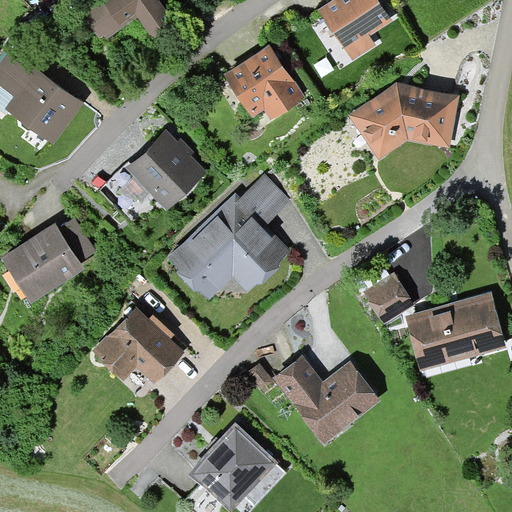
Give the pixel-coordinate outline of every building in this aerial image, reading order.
[(178,23),(162,0),(100,0),(91,6),(97,15),(92,18),(105,39),(143,13),(159,36),(178,23)] [(331,54),(386,19),(373,0),(334,0),(308,18),(331,54)] [(298,95),(266,48),(226,75),(251,112),(263,104),(270,115),(298,95)] [(48,138),(76,101),(35,70),(27,81),(1,61),(0,62),(0,86),(15,97),(7,108),(19,117),(19,118),(20,125),(26,130),(33,129),(34,128),(48,138)] [(442,142),(451,99),(407,90),(401,94),(400,93),(391,91),(354,116),(370,141),(386,130),(442,142)] [(186,182),(197,172),(163,136),(130,166),(165,203),(173,196),(181,196),(186,191),(187,183),(186,182)] [(290,249),(240,196),(175,257),(212,297),(237,274),(250,288),(290,249)] [(31,293),(73,266),(50,230),(8,257),(31,293)] [(382,320),(408,304),(391,277),(366,293),(382,320)] [(499,343),(486,297),(408,318),(421,365),(499,343)] [(176,352),(134,311),(96,350),(115,369),(129,355),(152,377),(176,352)] [(370,394),(351,369),(345,368),(321,387),(299,358),(275,377),(321,437),(369,400),(370,394)] [(283,471),(233,424),(191,469),(206,483),(186,505),(192,511),(220,511),(256,475),(268,487),(283,471)]
